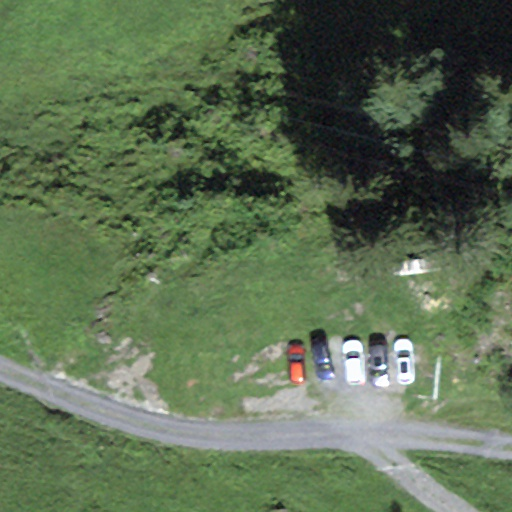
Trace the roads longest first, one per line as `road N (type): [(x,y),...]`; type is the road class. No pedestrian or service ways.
road 1 (track): [(0,370),(147,428),(354,441)]
road 2 (track): [(354,441),(511,450)]
road 3 (track): [(354,441),(458,511)]
